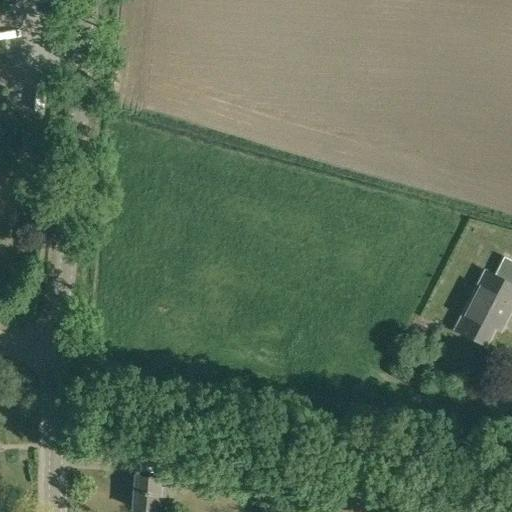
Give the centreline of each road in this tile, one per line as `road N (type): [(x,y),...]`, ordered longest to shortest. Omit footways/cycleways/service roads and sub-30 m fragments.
road 1 (track): [(57,396),(314,441),(511,455)]
road 2 (tertiary): [(57,358),(87,0)]
road 3 (tertiary): [(55,511),(57,358)]
